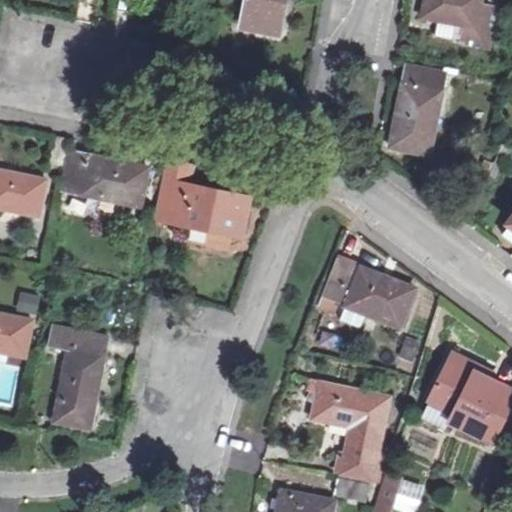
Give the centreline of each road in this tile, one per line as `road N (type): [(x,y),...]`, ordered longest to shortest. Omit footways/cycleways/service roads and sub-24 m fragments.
road 1 (residential): [(0,91),(45,86),(82,53),(159,61),(283,112),(315,141)]
road 2 (residential): [(218,434),(315,141)]
road 3 (residential): [(315,141),(352,181),(511,298)]
road 4 (residential): [(0,485),(73,482),(218,434)]
road 5 (residential): [(315,141),(368,0)]
